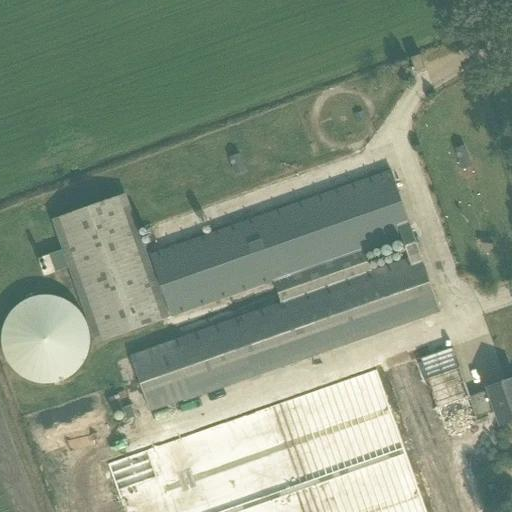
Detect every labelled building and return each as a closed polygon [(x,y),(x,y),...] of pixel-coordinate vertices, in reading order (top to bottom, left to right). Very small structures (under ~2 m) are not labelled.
[(421,55),(411,59),(416,72),(425,69),(421,55)] [(454,150),(460,165),(471,161),(465,146),(454,150)] [(229,158),(233,171),(244,168),(239,154),(229,158)] [(150,254),(172,319),(274,284),(282,304),(176,341),(131,357),(150,412),(311,356),(328,350),(440,311),(392,172),(373,179),(150,254)] [(63,251),(38,259),(45,277),(69,268),(95,344),(168,319),(170,318),(140,234),(126,195),(52,221),(63,251)] [(89,352),(91,340),(89,329),(85,318),(78,309),(68,302),(58,297),(46,296),(34,297),(24,302),(15,309),(7,318),(3,329),(1,340),(3,352),(7,363),(15,372),(24,379),(35,383),(46,385),(58,383),(68,379),(78,372),(85,363),(89,352)] [(127,458),(108,465),(124,511),(425,511),(376,371),(127,458)] [(500,427),(511,423),(511,422),(511,379),(488,388),(489,391),(471,398),(476,417),(494,411),(500,427)] [(135,417),(131,405),(124,408),(128,419),(135,417)]
